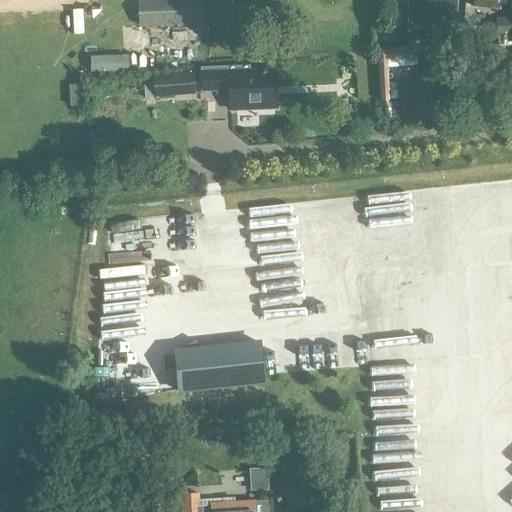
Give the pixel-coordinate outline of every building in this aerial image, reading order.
[(200,26),(200,0),(137,1),(138,27),(200,26)] [(405,0),(389,0),(389,10),(406,10),(407,0),(405,0)] [(406,22),(405,32),(405,33),(456,35),(457,0),(406,0),(407,0),(406,10),(408,10),(408,22),(406,22)] [(472,0),(472,7),(497,10),(498,0),(472,0)] [(272,4),(271,4),(232,5),(232,24),(272,23),(272,4)] [(406,10),(389,10),(389,21),(406,22),(408,22),(408,10),(406,10)] [(511,27),(476,29),(477,43),(495,42),(495,38),(498,38),(499,46),(511,45),(511,27)] [(379,102),(389,101),(386,62),(417,60),(416,46),(375,50),(379,102)] [(274,71),(249,72),(249,65),(208,67),(209,88),(229,87),(229,110),(275,108),(274,71)] [(194,95),(194,89),(192,71),(151,74),(151,86),(152,97),(152,99),(194,95)] [(419,109),(432,110),(433,95),(446,96),(447,72),(421,71),(419,109)] [(152,97),(151,86),(143,86),(144,98),(152,97)] [(389,101),(379,102),(381,124),(399,123),(397,103),(389,104),(389,101)] [(181,349),(159,359),(161,400),(246,395),(244,355),(180,358),(178,352),(181,350),(181,349)] [(454,373),(454,388),(473,387),(473,372),(454,373)] [(253,503),(233,504),(232,498),(199,501),(198,494),(180,495),(181,511),(266,511),(266,503),(253,503)]
